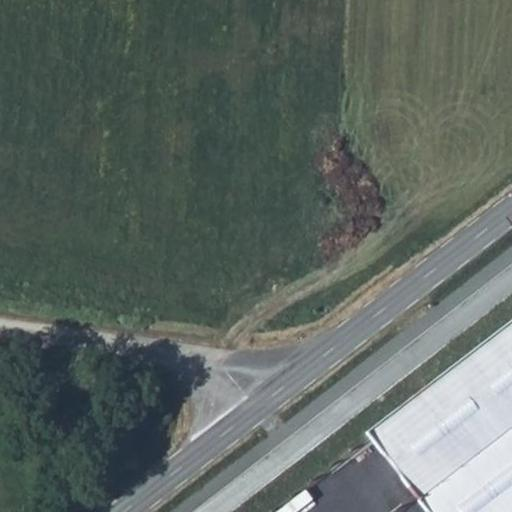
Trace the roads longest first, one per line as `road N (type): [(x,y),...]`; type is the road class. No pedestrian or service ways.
road 1 (secondary): [(511,208),(256,408)]
road 2 (unclassified): [(256,408),(217,374),(163,353),(0,330)]
road 3 (secondary): [(256,408),(125,511)]
